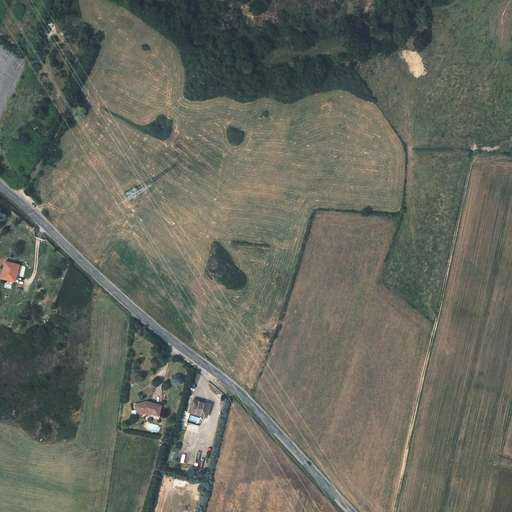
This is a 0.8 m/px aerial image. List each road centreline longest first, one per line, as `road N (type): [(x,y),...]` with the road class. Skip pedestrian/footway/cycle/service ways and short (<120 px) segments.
road 1 (tertiary): [(350,511),(249,402),(138,314),(0,185)]
road 2 (track): [(15,197),(64,109),(63,44)]
